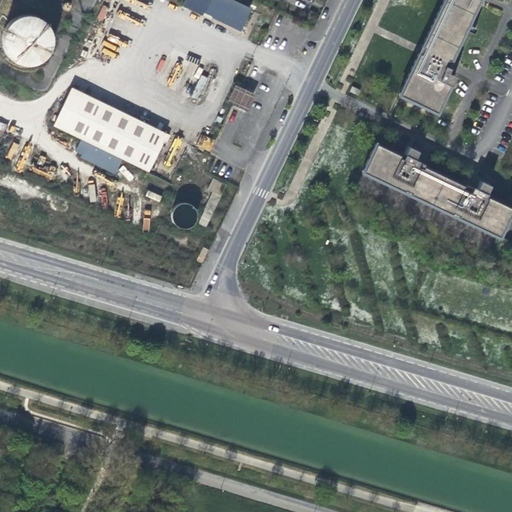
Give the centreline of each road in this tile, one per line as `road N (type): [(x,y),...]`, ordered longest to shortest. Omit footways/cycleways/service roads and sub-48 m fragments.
road 1 (residential): [(195,313),(351,0)]
road 2 (residential): [(0,411),(333,511)]
road 3 (tertiary): [(195,313),(511,409)]
road 4 (tertiary): [(0,254),(195,313)]
